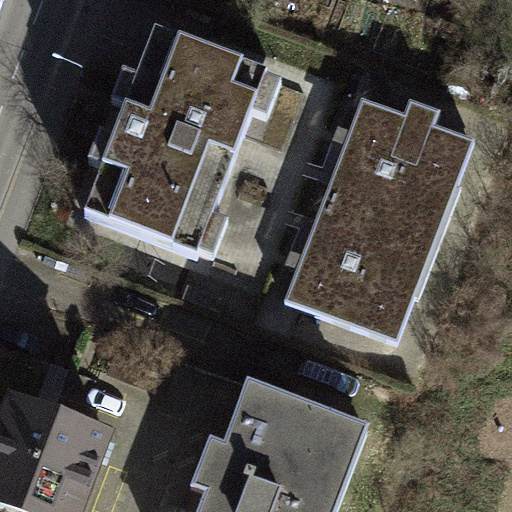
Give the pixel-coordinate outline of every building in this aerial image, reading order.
[(95,169),(77,219),(191,260),(193,254),(208,260),(221,224),(208,219),(245,117),(261,123),(274,87),(259,81),(260,76),(147,35),(130,79),(116,74),(108,95),(105,103),(119,108),(107,140),(95,135),(84,165),(95,169)] [(399,119),(355,102),(317,202),(434,247),(455,192),(451,190),(468,147),(427,131),(433,116),(404,105),(399,119)] [(434,247),(317,202),(278,303),(390,346),(408,301),(412,302),(434,247)] [(200,496),(193,511),(314,511),(347,428),(240,388),(216,452),(202,447),(194,468),(186,490),(200,496)] [(3,402),(0,411),(0,509),(7,511),(73,511),(88,472),(101,438),(3,402)]
